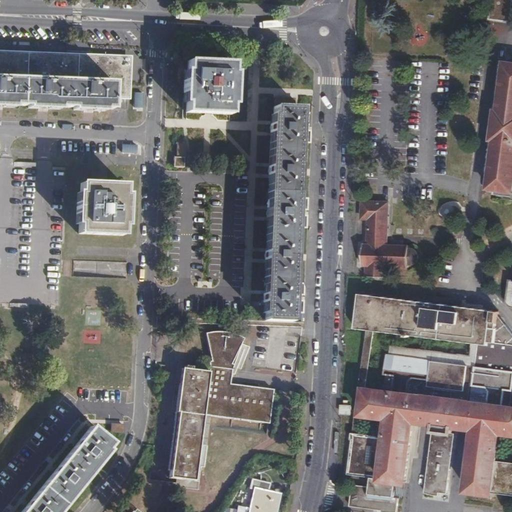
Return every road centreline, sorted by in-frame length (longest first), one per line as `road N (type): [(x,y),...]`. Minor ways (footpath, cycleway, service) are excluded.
road 1 (tertiary): [(311,511),(337,81),(324,31)]
road 2 (tertiary): [(324,31),(0,17)]
